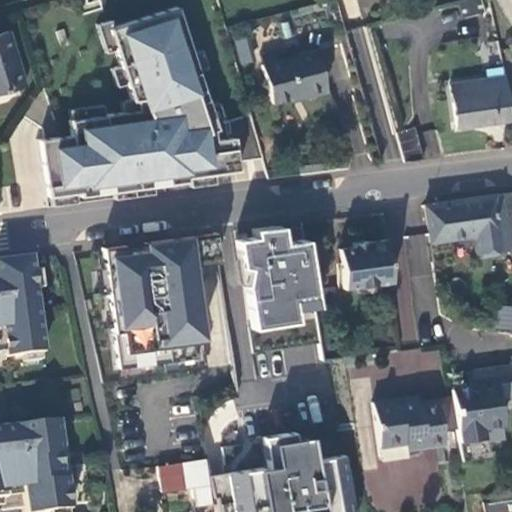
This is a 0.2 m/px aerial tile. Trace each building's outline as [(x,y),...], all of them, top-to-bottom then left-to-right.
[(212,129),(174,6),(105,28),(128,100),(132,99),(133,109),(64,118),(66,134),(34,138),(42,194),(73,190),(74,194),(182,180),(181,176),(179,162),(257,152),(247,114),(221,122),(223,138),(214,139),(212,129)] [(4,29),(0,30),(0,88),(21,82),(4,29)] [(240,65),(252,63),(247,38),(235,40),(240,65)] [(274,60),(260,63),(258,64),(262,80),(258,87),(266,91),(269,103),(299,95),(300,97),(323,91),(311,49),(274,60)] [(257,54),(260,63),(274,60),(271,50),(257,54)] [(510,118),(503,75),(447,83),(453,126),(510,118)] [(412,127),(393,132),(400,160),(423,157),(412,127)] [(259,158),(257,152),(179,162),(181,176),(233,169),(232,161),(259,158)] [(511,247),(511,192),(511,193),(511,191),(423,203),(428,240),(472,234),(474,252),(477,251),(477,255),(497,253),(496,249),(511,247)] [(252,229),(253,238),(236,240),(249,332),(305,325),(303,315),(317,313),(304,239),(282,243),(279,226),(252,229)] [(389,278),(384,235),(362,238),(361,236),(350,238),(350,243),(353,263),(338,265),(340,284),(389,278)] [(103,380),(207,367),(194,266),(204,265),(201,237),(87,251),(103,380)] [(353,263),(350,243),(336,245),(338,265),(353,263)] [(0,352),(2,353),(3,357),(41,353),(29,257),(0,260),(0,352)] [(511,327),(511,270),(492,276),(488,324),(511,327)] [(393,372),(439,373),(439,352),(394,351),(393,372)] [(448,394),(452,427),(454,441),(480,438),(481,441),(501,439),(499,424),(501,424),(498,399),(511,396),(511,363),(470,368),(472,383),(465,384),(447,386),(448,394)] [(448,394),(413,398),(404,399),(403,394),(366,398),(373,455),(377,457),(402,454),(401,446),(439,442),(437,429),(452,427),(448,394)] [(0,509),(23,507),(23,511),(45,511),(68,509),(68,504),(56,420),(11,426),(11,427),(0,428),(0,509)] [(349,511),(341,455),(299,461),(296,442),(254,448),(257,470),(211,477),(216,511),(349,511)] [(209,484),(205,458),(152,466),(156,492),(186,487),(209,484)] [(209,490),(209,484),(186,487),(189,506),(211,502),(209,490)] [(511,511),(511,498),(480,504),(482,511),(511,511)]
